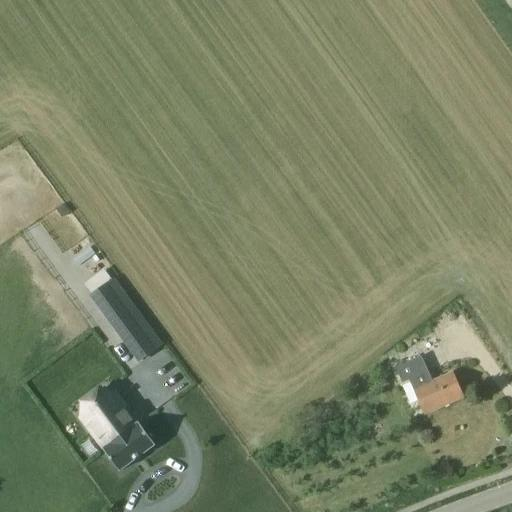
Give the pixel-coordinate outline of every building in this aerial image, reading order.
[(86,285),(94,296),(113,281),(105,271),(86,285)] [(94,296),(93,296),(128,344),(141,361),(162,346),(149,328),(114,281),(113,281),(94,296)] [(426,415),(464,398),(453,375),(433,384),(421,357),(396,369),(403,385),(409,382),(414,393),(416,392),(426,415)] [(82,417),(105,450),(138,426),(114,394),(82,417)] [(105,450),(103,451),(119,473),(156,446),(140,424),(138,426),(105,450)]
